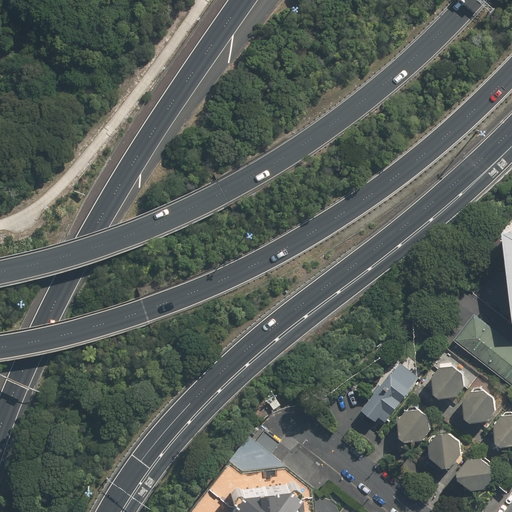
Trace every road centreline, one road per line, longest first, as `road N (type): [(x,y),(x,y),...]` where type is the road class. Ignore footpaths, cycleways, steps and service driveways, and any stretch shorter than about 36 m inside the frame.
road 1 (motorway): [(511,66),(392,176),(238,272),(155,306),(0,347)]
road 2 (motorway): [(511,130),(218,374),(108,511)]
road 3 (motorway): [(0,271),(137,230),(223,193),(340,115),(469,0)]
road 4 (motorway): [(0,430),(106,206),(242,0)]
road 5 (residential): [(295,419),(411,511)]
